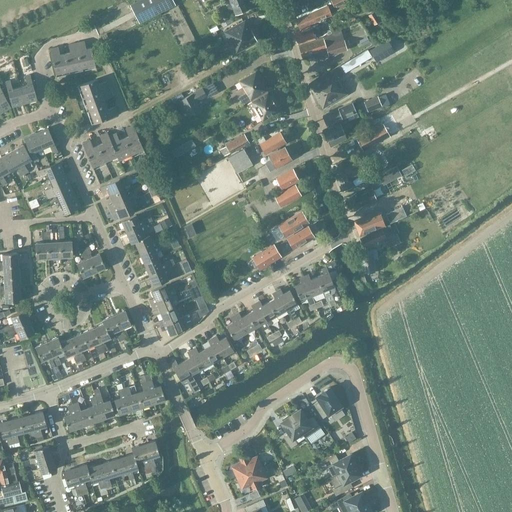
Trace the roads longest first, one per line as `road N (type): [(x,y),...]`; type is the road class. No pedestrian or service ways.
road 1 (residential): [(280,0),(350,234),(220,307),(157,355)]
road 2 (residential): [(391,511),(354,383),(340,366),(322,367),(202,458)]
road 3 (residential): [(63,144),(127,116),(105,65),(85,34),(49,45),(37,58),(48,113)]
road 4 (residential): [(123,286),(63,144)]
